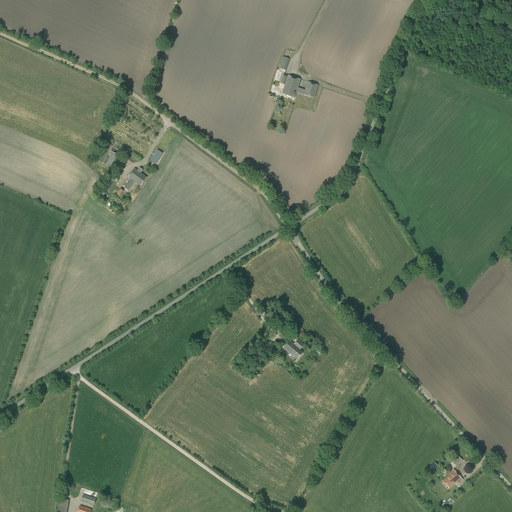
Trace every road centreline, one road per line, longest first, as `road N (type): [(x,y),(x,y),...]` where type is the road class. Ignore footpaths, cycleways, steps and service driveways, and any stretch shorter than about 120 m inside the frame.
road 1 (unclassified): [(511,490),(338,302),(288,227)]
road 2 (unclassified): [(0,416),(288,227)]
road 3 (unclassified): [(288,227),(346,185),(414,21),(427,9)]
road 4 (track): [(157,113),(103,77),(0,32)]
road 5 (unclassified): [(288,227),(256,188),(157,113)]
